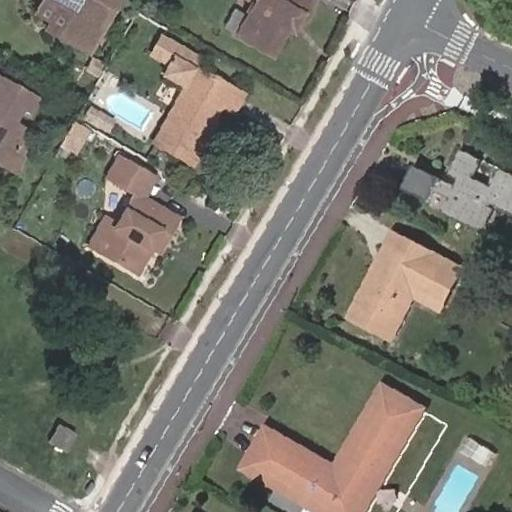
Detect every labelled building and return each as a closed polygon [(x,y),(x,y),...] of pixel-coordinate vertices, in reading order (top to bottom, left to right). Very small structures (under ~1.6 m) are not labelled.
[(116,0),(40,0),(68,15),(56,37),(87,54),(116,0)] [(298,14),(306,0),(249,0),(252,2),(234,34),(269,54),(284,26),(293,11),(298,14)] [(290,29),(298,14),(293,11),(284,26),(290,29)] [(190,65),(191,65),(196,56),(159,35),(151,48),(153,57),(166,65),(162,73),(179,84),(190,65)] [(175,96),(210,115),(216,104),(227,110),(237,92),(191,65),(190,65),(179,84),(177,88),(179,89),(175,96)] [(0,160),(10,158),(26,129),(14,122),(21,111),(27,115),(36,98),(0,77),(0,160)] [(202,129),(210,115),(175,96),(150,141),(186,162),(204,130),(202,129)] [(109,119),(87,107),(81,117),(103,129),(109,119)] [(19,158),(26,129),(10,158),(0,160),(0,168),(13,176),(19,158)] [(447,200),(441,212),(482,233),(493,210),(488,207),(489,204),(511,215),(511,176),(499,170),(490,187),(471,177),(480,161),(461,151),(448,176),(457,180),(453,187),(415,168),(403,191),(428,203),(433,193),(447,200)] [(153,235),(161,239),(174,216),(139,196),(149,177),(112,155),(100,176),(127,191),(109,222),(94,249),(132,271),(147,245),(153,235)] [(94,249),(109,222),(99,215),(83,243),(94,249)] [(155,249),(161,239),(153,235),(147,245),(155,249)] [(392,235),(370,278),(380,284),(394,260),(410,268),(420,249),(392,235)] [(380,284),(370,278),(348,318),(392,341),(414,299),(440,312),(462,270),(420,249),(410,268),(394,260),(380,284)] [(318,511),(361,511),(420,411),(381,388),(333,469),(265,430),(242,469),(318,511)] [(65,452),(74,436),(58,426),(48,443),(65,452)]
